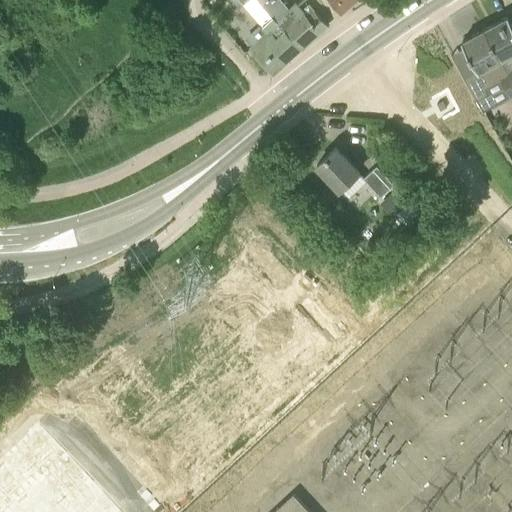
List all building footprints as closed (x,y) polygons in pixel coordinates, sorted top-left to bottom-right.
[(245,37),(254,47),(253,48),(272,69),(279,63),(282,66),(301,49),(282,29),(258,0),(223,0),(233,11),(242,4),(260,23),(245,37)] [(258,0),(282,29),(301,49),(327,24),(308,3),(302,9),(297,3),(291,9),(282,0),(258,0)] [(330,0),(341,12),(354,0),(330,0)] [(485,28),(511,76),(511,53),(511,52),(511,20),(509,15),(485,28)] [(510,96),(511,95),(511,76),(485,28),(462,40),(478,69),(464,77),(476,98),(488,92),(485,87),(500,78),(510,96)] [(340,188),(358,171),(336,146),(317,164),(340,188)] [(381,196),(391,187),(373,168),(363,177),(381,196)] [(394,188),(383,199),(397,213),(408,202),(407,201),(394,188)] [(408,202),(397,213),(406,222),(417,212),(408,202)] [(312,511),(293,492),(271,511),(312,511)]
